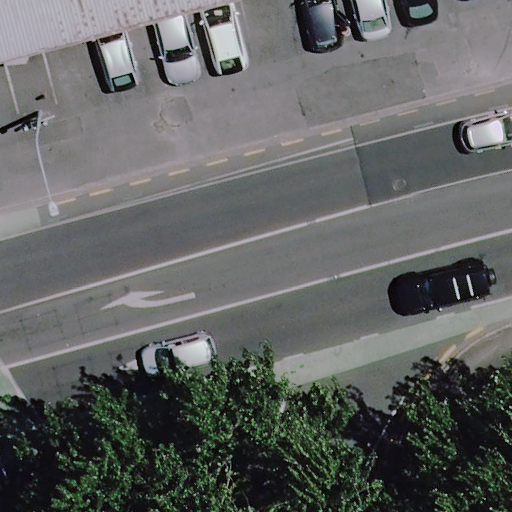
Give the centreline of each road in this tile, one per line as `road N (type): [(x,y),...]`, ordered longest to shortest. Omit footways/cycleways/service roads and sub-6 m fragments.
road 1 (secondary): [(426,192),(0,312)]
road 2 (secondary): [(426,192),(321,396),(283,511)]
